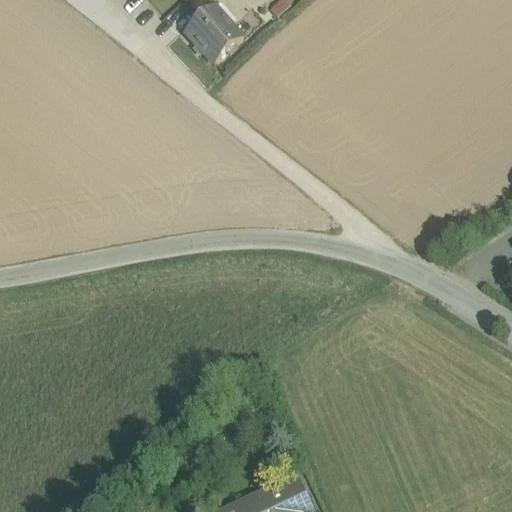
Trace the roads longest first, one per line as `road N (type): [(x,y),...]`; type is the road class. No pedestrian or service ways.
road 1 (unclassified): [(420,263),(353,244),(270,236),(0,278)]
road 2 (residential): [(85,0),(420,263)]
